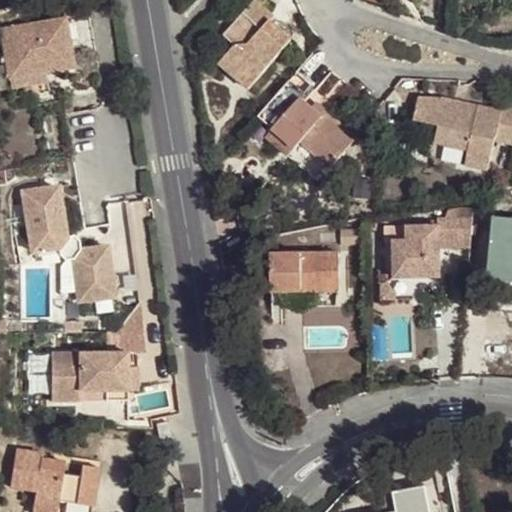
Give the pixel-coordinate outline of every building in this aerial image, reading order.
[(275,17),(255,0),(224,36),(235,46),(225,58),(254,84),(292,40),(271,22),(275,17)] [(65,18),(1,29),(10,78),(47,72),(74,67),(65,18)] [(249,89),(254,84),(225,58),(220,64),(249,89)] [(47,72),(10,78),(12,91),(50,84),(47,72)] [(280,90),(258,115),(272,128),(271,130),(294,150),(301,142),(329,168),(357,137),(323,107),(318,113),(311,107),(300,97),(295,103),(280,90)] [(490,172),(497,143),(511,146),(511,110),(501,108),(500,113),(442,101),(418,98),(414,120),(438,125),(434,141),(468,149),(465,166),(490,172)] [(317,101),(311,107),(318,113),(323,107),(317,101)] [(287,157),(294,150),(271,130),(264,137),(287,157)] [(80,250),(80,248),(66,237),(57,187),(23,192),(32,252),(38,251),(38,254),(47,253),(46,250),(59,248),(60,256),(66,260),(74,258),(79,300),(114,297),(107,246),(80,250)] [(441,248),(470,248),(472,219),(442,219),(442,226),(407,226),(407,242),(393,242),(393,279),(441,278),(441,248)] [(80,248),(79,240),(73,235),(66,237),(80,248)] [(511,242),(490,241),(487,278),(511,280),(511,242)] [(340,254),(271,254),(272,307),(302,307),(302,292),(341,292),(340,254)] [(302,292),(302,307),(341,306),(341,292),(302,292)] [(117,358),(117,352),(52,351),(51,399),(79,400),(79,390),(105,390),(128,390),(129,367),(128,358),(117,358)] [(128,390),(137,390),(138,367),(129,367),(128,390)] [(127,400),(128,390),(105,390),(105,400),(127,400)] [(163,442),(172,441),(168,422),(159,423),(163,442)] [(82,463),(80,475),(63,472),(64,461),(46,458),(45,455),(42,453),(15,448),(10,486),(35,490),(34,504),(53,507),(52,511),(92,511),(99,466),(82,463)] [(427,511),(424,485),(391,489),(394,511),(390,511),(427,511)]
